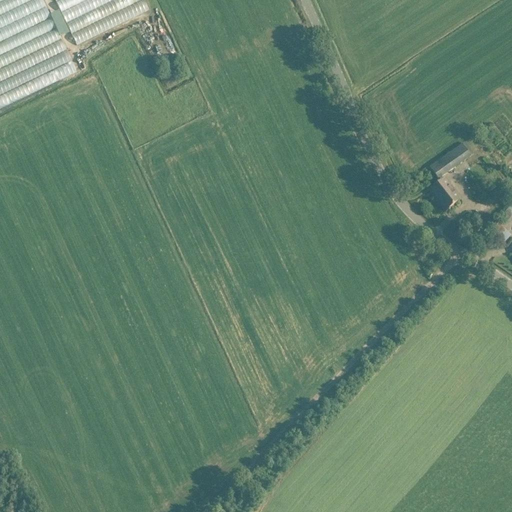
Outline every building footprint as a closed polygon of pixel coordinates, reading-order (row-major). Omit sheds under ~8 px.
[(145,0),(58,0),(78,45),(152,14),(145,0)] [(170,60),(166,63),(171,69),(175,66),(170,60)] [(438,180),(446,174),(471,156),(463,144),(438,162),(429,168),(438,180)] [(504,155),(498,158),(501,167),(507,164),(504,155)] [(446,212),(453,206),(453,205),(460,200),(445,179),(430,191),(435,199),(436,198),(446,211),(445,212),(446,212)] [(511,237),(506,232),(499,241),(506,248),(511,241),(511,237)]
